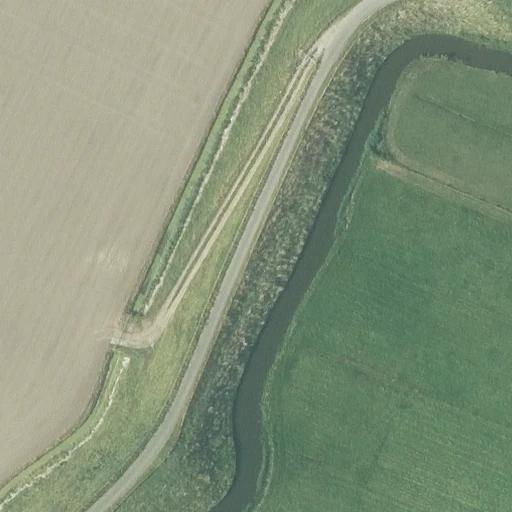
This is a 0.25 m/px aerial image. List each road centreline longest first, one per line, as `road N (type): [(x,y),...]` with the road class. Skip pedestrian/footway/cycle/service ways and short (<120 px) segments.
road 1 (unclassified): [(379,0),(348,25),(328,56),(170,421),(95,511)]
road 2 (track): [(112,333),(152,333),(323,41),(348,25)]
